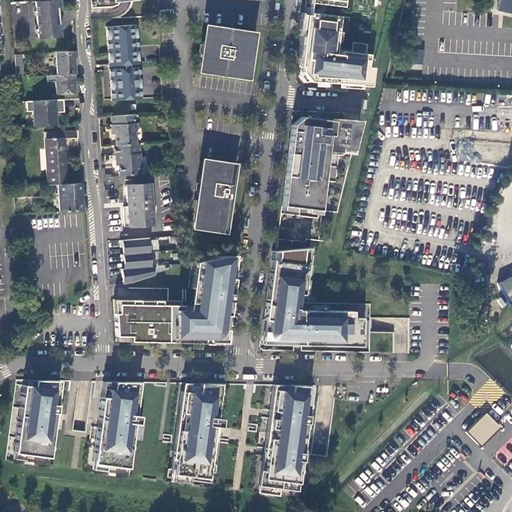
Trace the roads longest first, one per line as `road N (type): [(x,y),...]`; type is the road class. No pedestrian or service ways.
road 1 (residential): [(101,322),(82,0)]
road 2 (residential): [(238,365),(274,97)]
road 3 (residential): [(238,365),(419,368)]
road 4 (residential): [(104,362),(238,365)]
